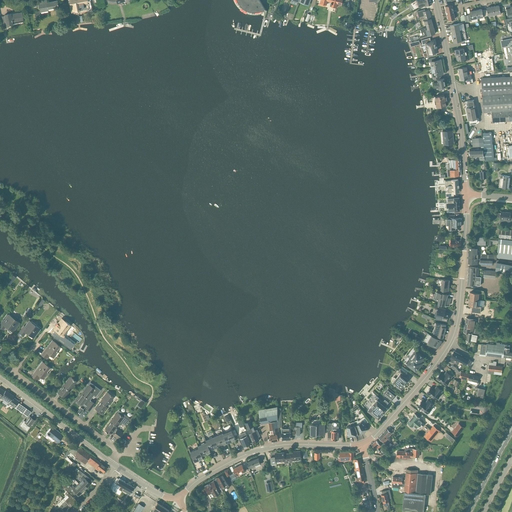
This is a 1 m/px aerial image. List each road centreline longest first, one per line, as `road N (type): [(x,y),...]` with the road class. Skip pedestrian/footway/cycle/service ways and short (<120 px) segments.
road 1 (unclassified): [(362,444),(450,344),(465,193)]
road 2 (unclassified): [(179,498),(196,480),(255,452),(362,444)]
road 3 (unclassified): [(465,193),(435,0)]
road 4 (unclassified): [(111,463),(0,378)]
road 5 (residential): [(111,463),(112,447),(13,373)]
